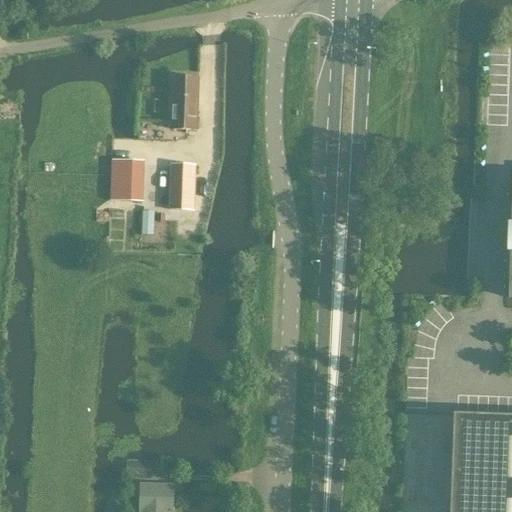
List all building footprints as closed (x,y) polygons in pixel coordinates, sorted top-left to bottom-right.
[(198,79),(174,78),(172,130),(196,131),(198,79)] [(113,162),(112,184),(143,185),(144,164),(113,162)] [(171,167),(170,211),(193,212),(195,168),(171,167)] [(142,212),(142,235),(154,236),(155,212),(142,212)] [(511,511),(511,418),(455,417),(451,511),(511,511)] [(147,480),(148,462),(127,461),(127,479),(147,480)] [(141,484),(139,511),(172,511),(174,486),(141,484)]
